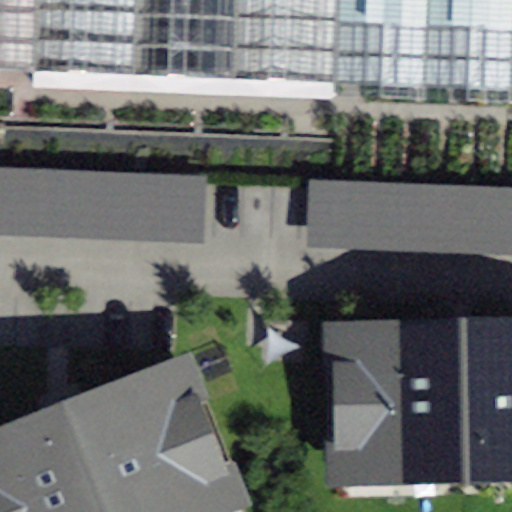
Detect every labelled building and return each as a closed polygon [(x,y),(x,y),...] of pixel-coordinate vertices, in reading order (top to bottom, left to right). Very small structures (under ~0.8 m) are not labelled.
[(511,0),(0,0),(0,71),(336,84),(338,23),(511,30),(511,0)] [(0,228),(183,236),(185,180),(0,173),(0,228)] [(511,248),(511,193),(331,187),(329,242),(511,248)] [(511,337),(484,338),(484,344),(441,345),(440,339),(343,341),(346,457),(396,457),(397,471),(443,470),(443,455),(487,454),(487,469),(511,468),(511,337)] [(222,485),(179,378),(88,413),(90,418),(50,434),(48,430),(0,448),(0,511),(177,511),(175,504),(222,485)]
